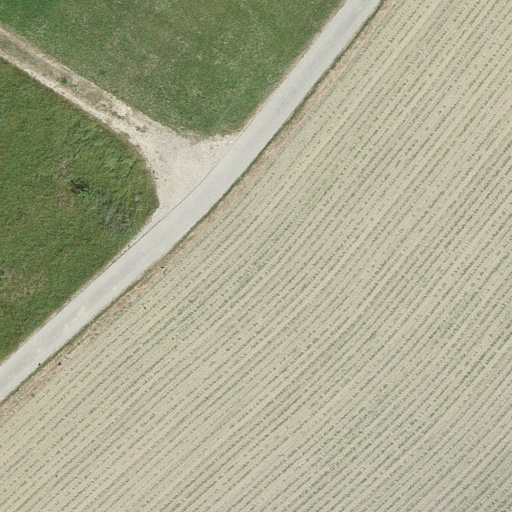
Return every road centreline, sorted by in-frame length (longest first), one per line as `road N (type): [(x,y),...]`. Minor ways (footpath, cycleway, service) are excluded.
road 1 (track): [(0,373),(245,147),(363,0)]
road 2 (track): [(209,180),(0,43)]
